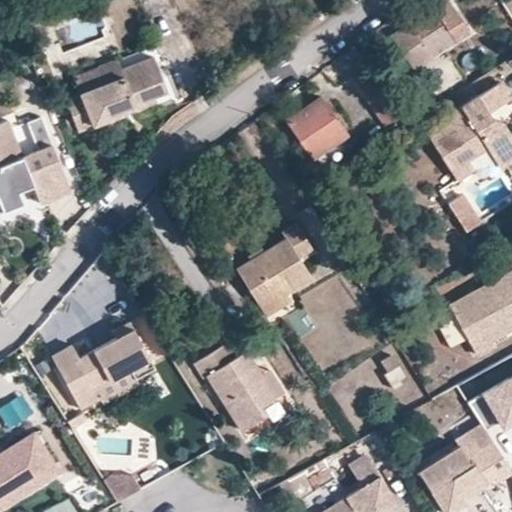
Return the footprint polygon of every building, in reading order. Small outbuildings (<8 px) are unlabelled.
[(409,29),(423,53),(427,60),(467,35),(446,0),(423,0),(418,3),(422,11),(406,22),(409,29)] [(406,62),(423,53),(409,29),(394,40),(406,62)] [(167,77),(178,73),(167,44),(132,58),(134,64),(65,92),(76,123),(170,87),(167,77)] [(384,95),(374,81),(352,49),(337,60),(383,127),(399,117),(384,95)] [(374,81),(384,95),(396,87),(387,72),(374,81)] [(181,83),(178,73),(167,77),(170,87),(181,83)] [(499,169),(511,160),(511,139),(502,123),(488,112),(509,98),(500,82),(424,132),(454,179),(472,170),(467,162),(487,149),(499,169)] [(309,161),(346,135),(320,97),(283,122),(309,161)] [(3,154),(19,147),(8,121),(0,123),(0,206),(3,214),(24,206),(19,194),(34,188),(41,206),(72,194),(53,147),(23,159),(7,165),(3,154)] [(23,159),(19,147),(3,154),(7,165),(23,159)] [(468,234),(478,228),(464,205),(469,201),(466,196),(450,207),(468,234)] [(478,228),(484,224),(469,201),(464,205),(478,228)] [(257,296),(283,281),(303,268),(292,249),(307,240),(291,213),(276,222),(280,228),(234,257),(257,296)] [(358,287),(373,278),(360,259),(346,267),(358,287)] [(511,274),(487,288),(494,302),(511,292),(511,274)] [(285,289),(283,281),(257,296),(261,302),(285,289)] [(487,288),(448,308),(466,342),(484,332),(489,342),(511,329),(511,292),(494,302),(487,288)] [(103,318),(107,324),(124,314),(120,307),(103,318)] [(124,354),(129,364),(148,352),(124,314),(107,324),(72,346),(64,334),(45,345),(76,396),(95,385),(90,375),(124,354)] [(484,332),(466,342),(474,357),(492,348),(489,342),(484,332)] [(253,376),(239,352),(227,359),(216,344),(186,362),(198,378),(204,375),(238,429),(261,415),(255,406),(267,399),(253,376)] [(247,347),(239,352),(253,376),(263,371),(249,346),(247,347)] [(95,385),(129,364),(124,354),(90,375),(95,385)] [(481,427),(485,434),(498,425),(502,430),(511,423),(511,379),(468,407),(481,427)] [(485,434),(481,427),(458,441),(462,448),(423,473),(447,511),(450,511),(510,474),(485,434)] [(0,506),(59,471),(36,432),(0,452),(0,506)] [(398,511),(401,510),(368,457),(350,468),(361,485),(317,511),(398,511)] [(140,486),(131,470),(110,470),(101,475),(116,498),(140,486)] [(76,511),(68,498),(43,511),(76,511)]
